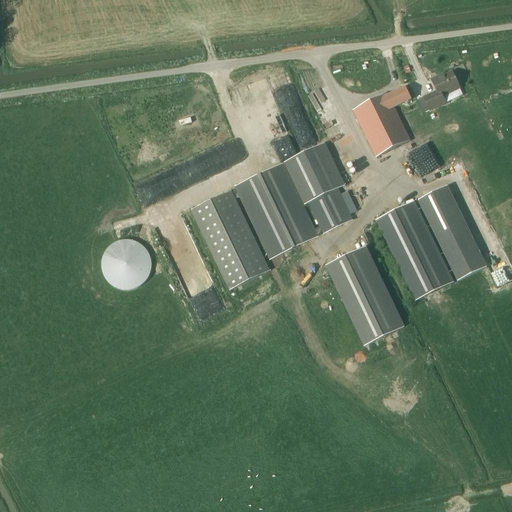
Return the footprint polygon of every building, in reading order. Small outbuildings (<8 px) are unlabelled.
[(460,88),(453,73),(444,77),(443,75),(432,81),(437,92),(424,98),(430,111),(446,103),(443,97),(460,88)] [(293,86),(281,91),(296,126),(308,121),(293,86)] [(314,101),(327,94),(323,87),(310,94),(314,101)] [(412,100),(406,88),(388,96),(387,94),(353,111),(376,158),(410,142),(399,119),(401,118),(397,111),(396,112),(394,109),(412,100)] [(256,138),(269,164),(286,156),(273,129),(256,138)] [(294,144),(300,155),(320,146),(315,135),(294,144)] [(284,164),(235,187),(270,261),(353,221),(338,189),(345,186),(325,144),(286,163),(305,205),(309,203),(322,228),(316,231),(284,164)] [(447,186),(418,200),(458,281),(487,267),(447,186)] [(269,272),(230,192),(191,210),(230,291),(269,272)] [(454,283),(415,202),(376,221),(415,302),(454,283)] [(197,254),(184,216),(174,219),(173,215),(159,220),(161,227),(158,228),(163,244),(170,242),(175,256),(185,253),(187,258),(197,254)] [(129,241),(127,241),(124,241),(121,242),(119,242),(116,243),(114,245),(112,246),(110,248),(108,250),(106,252),(105,254),(104,257),(103,259),(102,262),(102,264),(102,267),(102,270),(103,272),(104,275),(105,277),(106,280),(108,282),(110,284),(112,286),(114,287),(116,288),(119,289),(121,290),(124,291),(127,291),(129,291),(132,290),(135,289),(137,288),(140,287),(142,286),(144,284),(146,282),(147,280),(149,277),(150,275),(151,272),(151,270),(152,267),(152,264),(151,262),(151,259),(150,257),(149,254),(147,252),(146,250),(144,248),(142,246),(140,244),(137,243),(135,242),(132,242),(129,241)] [(329,268),(368,344),(403,326),(365,250),(329,268)]
